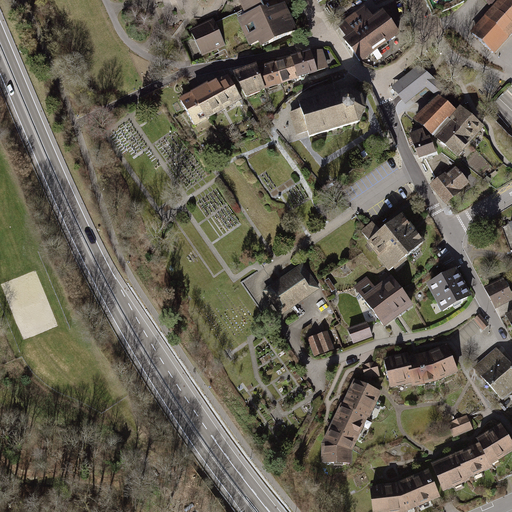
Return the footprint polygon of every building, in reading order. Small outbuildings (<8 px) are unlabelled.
[(235,0),(244,18),(276,1),(278,0),(235,0)] [(424,0),(433,18),(464,3),(462,0),(424,0)] [(511,0),(503,0),(474,32),(494,50),(511,29),(511,0)] [(244,18),(235,22),(230,15),(215,22),(213,17),(188,29),(202,59),(223,49),(225,52),(229,49),(233,56),(258,46),(260,51),(299,34),(284,4),(279,6),(276,1),(244,18)] [(387,47),(400,38),(381,11),(372,17),(364,6),(343,20),(346,25),(339,31),(361,63),(371,55),(375,61),(390,51),(387,47)] [(330,70),(324,51),(291,60),(296,79),(330,70)] [(296,79),(291,60),(258,68),(264,90),(296,79)] [(419,66),(392,87),(405,104),(425,87),(439,98),(443,102),(451,92),(419,66)] [(264,90),(258,68),(257,67),(231,74),(243,98),(264,92),(264,90)] [(242,102),(227,76),(179,102),(193,128),(242,102)] [(300,111),(289,114),(297,136),(307,132),(309,138),(359,122),(367,111),(362,97),(348,90),(298,104),(300,111)] [(443,102),(439,98),(414,122),(456,159),(484,128),(461,108),(456,113),(443,102)] [(422,131),(409,136),(420,162),(436,155),(427,136),(424,137),(422,131)] [(467,186),(454,170),(432,188),(445,204),(467,186)] [(369,240),(366,242),(389,273),(427,241),(401,212),(381,229),(374,220),(360,230),(369,240)] [(320,289),(303,262),(262,290),(279,316),(320,289)] [(457,267),(426,283),(441,310),(472,295),(457,267)] [(366,277),(353,286),(381,327),(412,304),(390,275),(374,286),(366,277)] [(511,298),(503,279),(485,287),(494,307),(511,299),(511,298)] [(363,324),(345,330),(350,344),(368,337),(363,324)] [(324,332),(307,338),(313,355),(330,349),(324,332)] [(447,347),(383,364),(390,390),(454,373),(447,347)] [(511,390),(511,369),(497,351),(474,370),(500,401),(511,390)] [(376,362),(362,365),(365,378),(379,376),(376,362)] [(380,394),(354,382),(320,446),(321,464),(351,464),(351,452),(380,394)] [(465,415),(446,424),(453,439),(472,430),(465,415)] [(511,448),(500,426),(430,465),(443,488),(511,449),(511,448)] [(399,482),(368,486),(373,511),(406,511),(439,497),(428,469),(399,482)]
